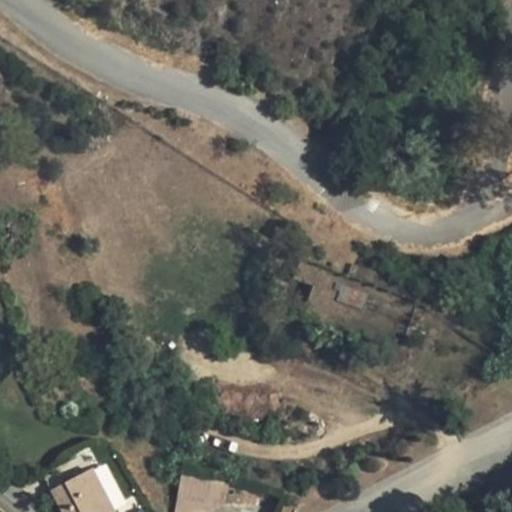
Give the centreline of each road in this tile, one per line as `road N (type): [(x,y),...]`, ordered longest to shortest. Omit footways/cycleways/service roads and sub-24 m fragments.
road 1 (residential): [(23,0),(210,109),(303,147),(393,227),(435,239),(490,228)]
road 2 (residential): [(511,451),(389,511)]
